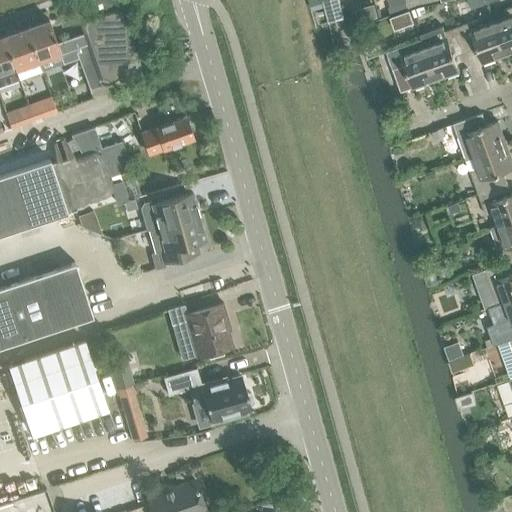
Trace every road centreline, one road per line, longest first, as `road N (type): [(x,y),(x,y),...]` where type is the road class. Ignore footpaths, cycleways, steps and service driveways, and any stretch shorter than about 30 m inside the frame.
road 1 (tertiary): [(335,511),(263,253)]
road 2 (tertiary): [(263,253),(196,0)]
road 3 (unclassified): [(115,298),(102,255),(84,241),(62,237),(0,257)]
road 4 (unclassified): [(263,253),(115,298)]
road 5 (unclassified): [(115,298),(119,313),(0,352)]
